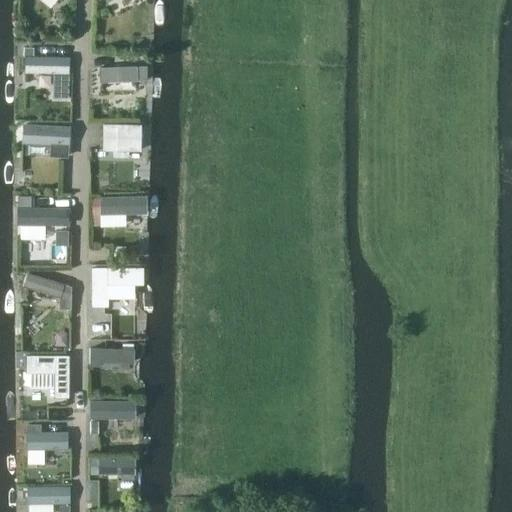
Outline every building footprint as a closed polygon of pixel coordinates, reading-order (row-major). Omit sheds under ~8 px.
[(53,79),(69,80),(69,62),(24,62),(24,79),(53,79)] [(100,81),(148,79),(147,64),(99,66),(100,81)] [(68,156),(70,125),(23,122),(22,142),(50,144),(49,155),(68,156)] [(102,130),(101,157),(140,158),(141,131),(102,130)] [(100,214),(147,212),(147,195),(100,196),(100,214)] [(70,224),(70,207),(18,206),(17,224),(70,224)] [(55,246),(68,245),(68,231),(55,231),(55,246)] [(134,268),(92,268),(92,306),(104,306),(104,298),(107,298),(107,283),(134,283),(134,268)] [(59,309),(71,309),(71,286),(27,271),(22,285),(59,297),(59,309)] [(134,348),(134,344),(123,343),(123,348),(90,347),(90,366),(100,366),(100,362),(134,363),(134,348)] [(68,355),(25,354),(25,372),(31,372),(30,387),(53,387),(53,397),(68,397),(68,355)] [(90,418),(135,418),(135,401),(90,401),(90,418)] [(67,431),(40,432),(40,423),(26,424),(26,450),(38,449),(67,449),(67,437),(67,431)] [(98,467),(97,482),(135,482),(135,467),(98,467)] [(69,487),(27,487),(27,503),(69,503),(69,487)]
